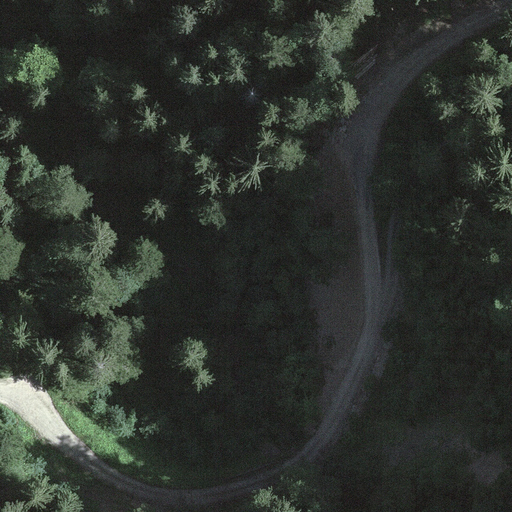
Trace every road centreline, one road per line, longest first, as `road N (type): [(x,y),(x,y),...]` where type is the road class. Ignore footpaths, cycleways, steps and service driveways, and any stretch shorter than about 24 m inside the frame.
road 1 (track): [(511,4),(407,65),(377,103),(367,142),(362,316),(333,414),(299,466),(257,481),(138,471),(61,439),(0,392)]
road 2 (track): [(362,316),(387,270),(390,230),(413,171),(437,149),(511,123)]
